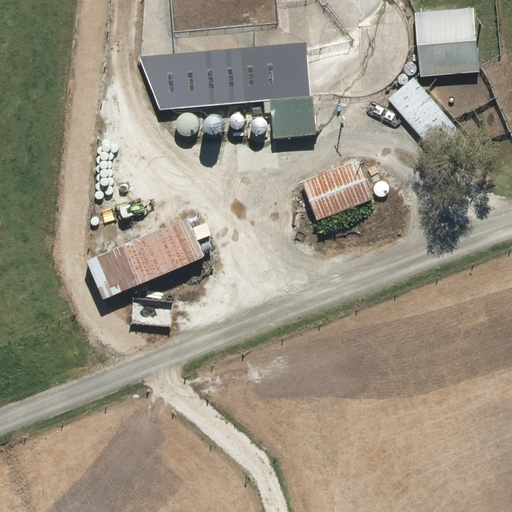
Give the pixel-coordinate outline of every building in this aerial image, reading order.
[(473,8),(414,12),(419,78),(477,74),(473,8)] [(312,137),(308,85),(301,86),(299,46),(140,57),(158,108),(265,100),(268,140),(312,137)] [(411,77),(385,98),(423,147),(450,126),(411,77)] [(356,160),(302,182),(318,222),(373,200),(356,160)] [(204,257),(186,215),(81,261),(99,303),(204,257)]
